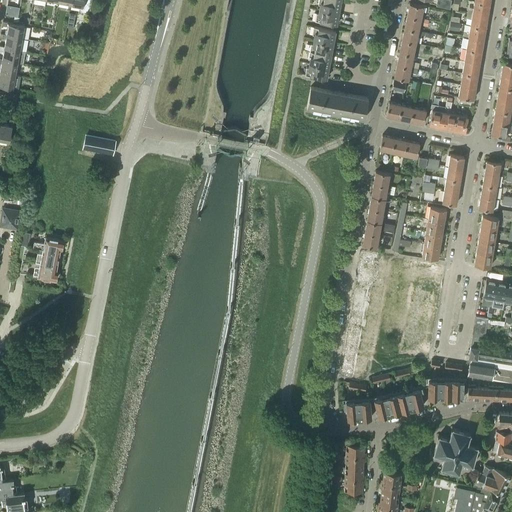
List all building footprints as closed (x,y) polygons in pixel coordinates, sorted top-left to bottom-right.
[(71,0),(71,3),(81,5),(81,7),(81,10),(83,11),(87,12),(89,11),(90,10),(91,0),(71,0)] [(339,12),(341,0),(318,0),(318,4),(320,4),(319,8),(339,12)] [(450,8),(451,0),(437,0),(436,5),(450,8)] [(488,15),(490,3),(475,1),(473,13),(488,15)] [(410,2),(407,15),(421,17),(423,5),(410,2)] [(337,25),(339,12),(319,8),(318,13),(317,12),(315,20),(336,24),(336,25),(337,25)] [(486,27),(488,15),(473,13),(471,24),(486,27)] [(418,30),(421,17),(407,15),(404,27),(418,30)] [(8,26),(7,34),(7,35),(22,38),(24,27),(27,28),(27,26),(25,26),(25,25),(9,22),(3,21),(2,25),(8,26)] [(458,22),(450,21),(449,29),(457,30),(458,22)] [(484,39),(486,27),(471,24),(469,36),(484,39)] [(24,27),(22,38),(25,38),(28,39),(30,27),(27,26),(27,28),(24,27)] [(314,34),(314,39),(333,43),(336,29),(335,29),(335,30),(314,26),(312,34),(314,34)] [(416,42),(418,30),(404,27),(402,39),(416,42)] [(25,38),(22,38),(7,35),(7,34),(1,33),(0,36),(0,37),(6,38),(4,46),(4,47),(25,51),(26,51),(28,39),(25,38)] [(455,38),(447,36),(446,44),(453,45),(455,38)] [(482,51),(484,39),(469,36),(467,48),(482,51)] [(331,54),(333,43),(314,39),(313,43),(311,43),(309,50),(331,54)] [(413,54),(416,42),(402,39),(399,51),(413,54)] [(23,63),(25,51),(4,47),(4,46),(0,45),(0,49),(4,50),(2,58),(2,59),(20,63),(23,63)] [(480,63),(482,51),(467,48),(465,60),(480,63)] [(329,66),(331,54),(309,50),(308,58),(310,58),(309,62),(329,66)] [(411,66),(413,54),(399,51),(397,64),(411,66)] [(20,64),(20,63),(2,59),(2,58),(0,58),(0,62),(1,63),(0,71),(16,75),(18,63),(20,64)] [(478,74),(480,63),(465,60),(463,72),(478,74)] [(326,79),(329,66),(309,62),(308,67),(306,66),(305,74),(326,78),(326,79)] [(511,63),(503,62),(501,74),(511,75),(511,63)] [(408,78),(411,66),(397,64),(394,76),(408,78)] [(0,71),(0,70),(0,84),(18,88),(21,75),(16,75),(0,71)] [(476,86),(478,74),(463,72),(461,84),(476,86)] [(511,87),(511,75),(501,74),(499,86),(511,87)] [(406,81),(394,78),(392,87),(404,90),(406,81)] [(474,97),(476,86),(461,84),(459,95),(458,102),(470,104),(471,97),(474,97)] [(447,94),(447,90),(442,89),(442,87),(436,86),(435,92),(447,94)] [(511,99),(511,87),(499,86),(497,97),(511,99)] [(364,120),(365,112),(368,97),(368,96),(367,97),(311,87),(306,108),(363,119),(364,120)] [(510,111),(511,100),(511,99),(497,97),(495,109),(510,111)] [(453,129),(456,114),(450,112),(452,102),(446,100),(444,111),(441,126),(453,129)] [(398,117),(401,104),(389,101),(386,115),(398,117)] [(410,120),(413,106),(401,104),(398,117),(410,120)] [(426,109),(413,106),(410,120),(423,123),(426,109)] [(441,126),(444,111),(432,109),(429,124),(441,126)] [(508,123),(510,111),(495,109),(493,121),(508,123)] [(468,116),(456,114),(453,129),(465,131),(468,116)] [(9,125),(1,124),(0,123),(0,139),(8,141),(7,143),(9,144),(9,141),(12,126),(13,126),(14,120),(10,119),(9,125)] [(511,123),(508,123),(493,121),(491,133),(506,135),(507,129),(511,129),(511,123)] [(115,140),(85,135),(83,148),(112,153),(115,140)] [(392,151),(395,137),(382,135),(379,148),(392,151)] [(404,153),(407,140),(395,137),(392,151),(404,153)] [(419,142),(407,140),(404,153),(416,156),(419,142)] [(450,153),(448,166),(461,168),(463,156),(450,153)] [(426,166),(426,162),(427,157),(419,156),(418,165),(426,166)] [(486,159),(484,172),(498,174),(500,162),(486,159)] [(459,180),(461,168),(448,166),(446,178),(459,180)] [(375,170),(373,183),(387,185),(389,173),(375,170)] [(496,186),(498,174),(484,172),(482,184),(496,186)] [(457,192),(459,180),(446,178),(444,190),(457,192)] [(385,197),(387,185),(373,183),(371,195),(385,197)] [(494,198),(496,186),(482,184),(480,196),(494,198)] [(455,204),(457,192),(444,190),(442,202),(455,204)] [(383,210),(385,197),(371,195),(369,207),(383,210)] [(492,210),(494,198),(480,196),(478,208),(492,210)] [(430,206),(428,218),(444,220),(446,208),(430,206)] [(380,222),(383,210),(369,207),(367,220),(380,222)] [(21,210),(3,208),(0,226),(18,229),(21,210)] [(483,214),(481,227),(496,229),(498,217),(483,214)] [(442,233),(444,220),(428,218),(427,224),(415,222),(414,228),(426,230),(442,233)] [(378,234),(380,222),(367,220),(364,232),(378,234)] [(494,242),(496,229),(481,227),(478,239),(494,242)] [(440,245),(442,233),(426,230),(424,242),(440,245)] [(28,245),(30,233),(22,232),(20,244),(28,245)] [(376,247),(378,234),(364,232),(362,245),(376,247)] [(63,240),(46,236),(44,243),(34,241),(33,247),(39,248),(60,252),(61,248),(62,248),(63,240)] [(492,254),(494,242),(478,239),(476,251),(492,254)] [(438,258),(440,245),(424,242),(422,255),(438,258)] [(17,259),(23,260),(24,253),(29,254),(30,248),(20,246),(17,259)] [(57,266),(60,252),(39,248),(38,251),(43,252),(41,263),(57,266)] [(361,249),(348,324),(364,326),(377,252),(361,249)] [(490,266),(492,254),(476,251),(474,264),(490,266)] [(424,351),(437,265),(402,259),(401,266),(414,268),(402,348),(424,351)] [(29,261),(23,260),(20,273),(27,274),(29,261)] [(56,270),(57,266),(41,263),(36,262),(35,265),(40,266),(38,276),(56,279),(57,271),(56,270)] [(487,278),(484,297),(494,299),(497,282),(487,280),(487,278)] [(508,284),(497,282),(494,299),(493,306),(494,307),(504,308),(505,301),(508,284)] [(356,379),(362,329),(346,327),(340,377),(356,379)] [(486,329),(473,327),(472,334),(485,336),(486,329)] [(477,347),(470,346),(469,356),(472,356),(476,357),(477,353),(497,357),(511,359),(511,352),(501,351),(483,348),(477,347)] [(511,363),(472,356),(471,362),(468,375),(469,375),(468,377),(511,383),(511,363)] [(440,397),(440,379),(429,378),(428,397),(440,397)] [(451,397),(452,379),(440,379),(440,397),(451,397)] [(464,380),(452,379),(451,397),(463,398),(464,380)] [(482,399),(483,387),(476,386),(476,385),(468,384),(468,398),(482,399)] [(496,399),(496,385),(489,385),(489,387),(483,387),(482,399),(496,399)] [(509,400),(510,388),(504,387),(504,386),(496,385),(496,399),(509,400)] [(419,387),(408,389),(412,407),(424,405),(419,387)] [(412,407),(408,389),(397,392),(401,410),(412,407)] [(401,410),(397,392),(386,395),(390,413),(401,410)] [(390,413),(386,395),(374,398),(379,416),(390,413)] [(370,398),(358,400),(360,418),(372,417),(370,398)] [(360,418),(358,400),(346,401),(348,419),(360,418)] [(511,423),(511,418),(511,412),(499,411),(498,422),(498,428),(511,429),(511,423)] [(451,430),(449,439),(439,436),(438,434),(437,435),(438,437),(434,453),(433,453),(433,455),(434,454),(444,457),(441,466),(439,467),(440,469),(442,467),(458,472),(459,474),(461,474),(459,471),(460,468),(468,469),(469,464),(471,464),(473,467),(474,466),(473,464),(477,448),(479,447),(478,445),(476,447),(467,444),(470,435),(472,433),(471,432),(469,433),(453,429),(452,426),(450,427),(451,430)] [(511,439),(511,431),(497,430),(496,430),(495,439),(500,439),(511,441),(511,439)] [(511,455),(511,441),(500,439),(496,451),(511,455)] [(346,444),(345,455),(366,456),(366,454),(364,454),(364,444),(346,444)] [(366,458),(366,456),(345,455),(345,467),(363,467),(363,458),(366,458)] [(0,480),(10,479),(9,476),(6,476),(5,467),(3,468),(3,467),(1,467),(0,462),(0,480)] [(475,482),(501,491),(510,473),(492,467),(485,465),(483,470),(479,469),(475,482)] [(363,476),(363,467),(345,467),(345,478),(365,479),(365,477),(363,476)] [(380,480),(380,483),(400,485),(402,473),(384,471),(382,481),(380,480)] [(14,478),(10,479),(0,480),(0,497),(6,497),(6,494),(21,492),(20,489),(17,490),(17,484),(15,484),(14,478)] [(365,481),(365,479),(345,478),(344,490),(355,491),(362,491),(363,481),(365,481)] [(399,497),(400,485),(380,483),(380,485),(382,485),(381,495),(399,497)] [(458,496),(455,511),(491,511),(498,500),(500,492),(481,488),(480,492),(456,487),(455,496),(458,496)] [(25,492),(21,492),(6,494),(6,497),(0,497),(0,503),(7,503),(7,506),(9,506),(9,511),(8,511),(31,509),(31,505),(28,506),(27,497),(25,497),(25,492)] [(397,508),(399,497),(381,495),(380,503),(378,503),(377,506),(397,508)]
